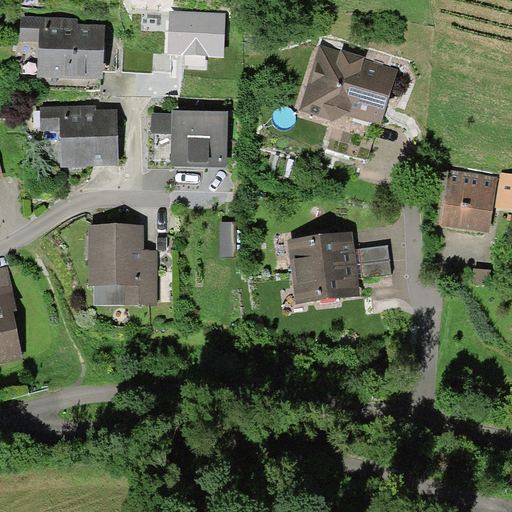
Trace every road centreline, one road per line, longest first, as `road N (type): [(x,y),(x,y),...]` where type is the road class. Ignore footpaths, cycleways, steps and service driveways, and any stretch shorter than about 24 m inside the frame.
road 1 (residential): [(398,183),(424,375),(402,420),(232,391),(124,394),(13,414)]
road 2 (residential): [(13,414),(40,432),(250,448),(353,469),(485,504),(488,511)]
road 3 (residential): [(0,249),(106,194),(131,194)]
